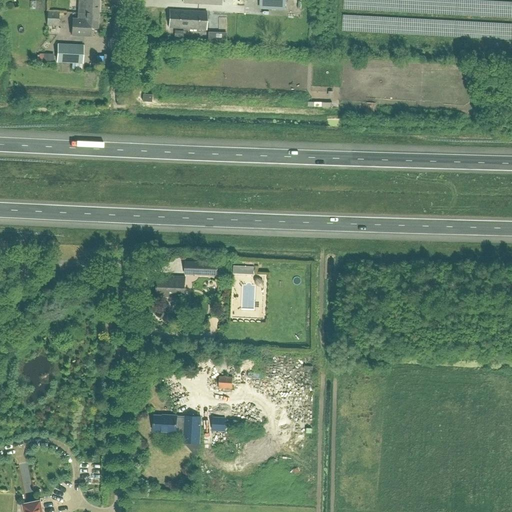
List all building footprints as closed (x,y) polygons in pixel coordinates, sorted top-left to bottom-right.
[(77,0),(77,13),(98,14),(98,0),(77,0)] [(259,0),(259,10),(285,11),(286,0),(259,0)] [(206,12),(169,10),(168,28),(205,30),(206,12)] [(47,12),(46,25),(58,26),(59,13),(47,12)] [(98,14),(77,13),(77,18),(72,18),(71,35),(91,37),(91,28),(97,28),(98,14)] [(82,64),(83,46),(57,44),(56,62),(82,64)] [(218,263),(185,262),(185,275),(218,276),(218,263)] [(156,278),(156,296),(174,297),(174,299),(184,299),(185,277),(171,277),(171,279),(156,278)] [(219,377),(219,389),(232,389),(233,377),(219,377)] [(154,415),(153,432),(164,432),(164,433),(176,434),(176,433),(184,433),(183,443),(199,444),(201,417),(185,416),(184,426),(176,426),(177,416),(162,415),(162,416),(154,415)] [(213,417),(212,431),(225,431),(225,418),(213,417)] [(41,511),(40,501),(23,505),(24,511),(41,511)]
